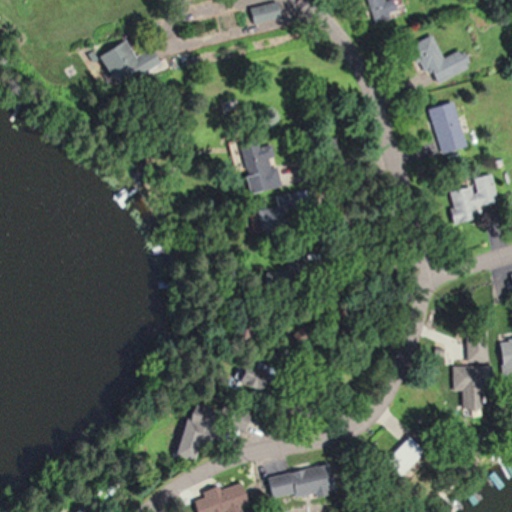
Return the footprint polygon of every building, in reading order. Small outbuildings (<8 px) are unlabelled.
[(247,7),(250,23),(277,18),(275,2),(247,7)] [(468,67),(460,49),(439,58),(429,36),(406,46),(418,72),(426,68),(432,83),(468,67)] [(132,66),(121,41),(94,53),(107,82),(149,63),(148,59),(132,66)] [(463,147),(451,101),(425,108),(438,154),(463,147)] [(240,195),(275,188),(266,145),(256,146),(255,139),(241,141),(247,175),(236,177),(240,195)] [(472,207),(495,203),(489,174),(468,178),(470,186),(443,191),(450,223),(475,218),(472,207)] [(267,374),(241,364),(234,383),(260,393),(267,374)] [(448,365),(447,391),(456,391),(456,411),(474,412),(475,383),(484,383),(484,366),(448,365)] [(241,429),(249,415),(226,403),(219,418),(241,429)] [(189,458),(197,441),(200,443),(209,425),(189,416),(172,450),(189,458)] [(416,452),(401,437),(377,461),(392,476),(416,452)] [(267,500),(329,487),(324,463),(262,476),(267,500)] [(199,511),(232,511),(232,504),(240,504),(239,485),(199,486),(199,511)]
